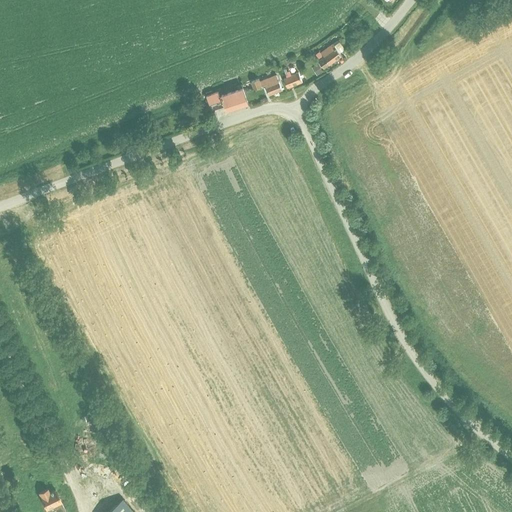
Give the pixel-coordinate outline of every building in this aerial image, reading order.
[(325,67),(329,64),(341,55),(333,43),(321,53),(320,51),(316,54),(325,67)] [(319,63),(313,67),(316,74),(323,70),(319,63)] [(287,87),(302,82),(298,73),(291,75),(290,71),(287,72),(288,75),(286,75),(287,77),(284,78),(287,87)] [(269,95),(282,89),(276,75),(260,81),(259,79),(251,82),(254,89),(261,86),(264,85),(269,95)] [(221,96),(220,91),(207,96),(210,105),(223,100),(226,111),(247,104),(243,89),(221,96)] [(134,147),(129,135),(122,138),(127,149),(134,147)] [(56,511),(65,511),(55,489),(49,492),(47,488),(39,492),(46,509),(53,505),(56,511)] [(133,511),(123,500),(107,511),(133,511)]
